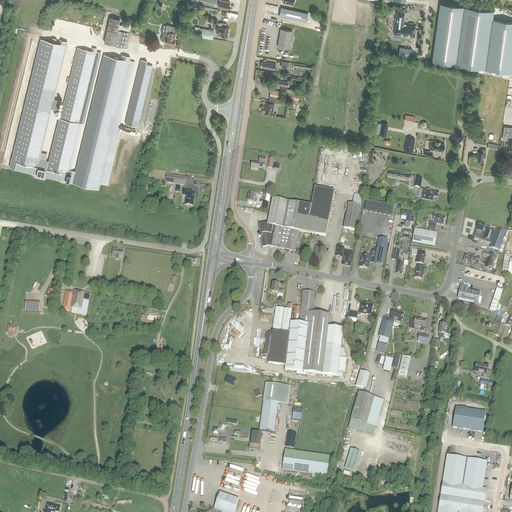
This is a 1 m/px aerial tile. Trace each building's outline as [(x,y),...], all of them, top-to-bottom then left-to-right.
[(224,1),(219,0),(199,0),(199,3),(228,10),(230,2),(224,1)] [(511,22),(493,20),(494,11),(440,4),(432,62),(511,73),(511,22)] [(306,22),(308,14),(281,8),(279,16),(306,22)] [(393,25),(396,25),(395,32),(397,35),(405,35),(405,38),(411,39),(411,36),(414,37),(415,27),(405,26),(403,23),(404,14),(397,13),(397,17),(394,17),(393,25)] [(104,43),(125,47),(129,32),(118,29),(120,20),(110,18),(104,43)] [(223,23),(218,23),(218,24),(218,23),(218,25),(218,27),(217,27),(216,32),(217,32),(217,35),(218,36),(221,37),(221,36),(227,36),(229,28),(225,27),(225,24),(226,24),(223,24),(223,23)] [(176,28),(166,26),(163,40),(167,41),(166,43),(174,45),(175,39),(174,39),(176,33),(175,33),(176,28)] [(199,33),(199,34),(201,35),(201,36),(212,38),(213,30),(202,28),(200,28),(199,33)] [(292,31),(281,29),(278,47),(289,49),(292,31)] [(79,123),(75,122),(61,119),(49,116),(67,42),(61,40),(60,44),(41,39),(10,168),(35,174),(34,177),(45,179),(45,176),(98,189),(130,57),(122,55),(121,59),(104,55),(76,172),(68,170),(77,132),(81,133),(81,130),(78,129),(80,123),(79,123)] [(400,47),(399,56),(411,57),(411,49),(400,47)] [(78,48),(61,119),(75,122),(79,123),(95,57),(96,54),(96,53),(78,48)] [(141,63),(126,124),(137,127),(152,66),(147,65),(148,61),(141,60),(141,63)] [(296,78),(295,87),(307,89),(309,81),(296,78)] [(287,90),(287,87),(288,87),(289,82),(275,80),(274,85),(281,86),(281,91),(286,92),(287,90)] [(273,114),(274,104),(275,104),(275,103),(281,104),(282,99),(276,98),(289,100),(297,101),(301,102),(302,102),(303,95),(294,93),(286,92),(270,90),(269,97),(270,97),(269,103),(267,103),(265,113),(273,114)] [(405,114),(403,121),(413,123),(414,116),(405,114)] [(379,135),(386,136),(388,124),(381,123),(379,135)] [(483,137),(480,136),(481,131),(478,131),(476,138),(475,144),(485,147),(486,141),(482,140),(483,137)] [(415,139),(407,138),(404,151),(412,153),(415,139)] [(445,145),(441,144),(441,143),(431,141),(430,149),(430,152),(425,151),(424,155),(432,157),(433,152),(432,152),(433,150),(440,151),(440,150),(443,151),(445,145)] [(483,162),(484,157),(485,157),(486,154),(485,154),(486,149),(482,148),(481,153),(478,152),(477,156),(478,156),(477,161),(483,162)] [(260,157),(259,160),(259,163),(259,164),(252,163),(251,169),(258,170),(259,167),(262,168),(262,165),(264,165),(265,161),(266,158),(260,157)] [(185,186),(186,177),(166,174),(165,183),(185,186)] [(422,179),(416,178),(414,187),(420,188),(422,179)] [(311,206),(306,205),(273,198),(268,223),(259,225),(262,247),(267,247),(267,246),(285,249),(285,250),(288,252),(290,250),(296,252),(300,231),(326,236),(334,192),(315,188),(311,206)] [(195,194),(191,194),(192,190),(184,189),(183,195),(186,196),(185,205),(193,206),(195,194)] [(434,191),(431,190),(430,190),(430,191),(427,190),(427,189),(423,189),(421,199),(433,201),(433,197),(438,198),(439,193),(434,192),(434,191)] [(249,194),(247,201),(253,203),(254,197),(258,198),(258,194),(254,193),(254,195),(249,194)] [(366,200),(364,210),(392,216),(394,206),(366,200)] [(344,229),(356,231),(360,206),(348,204),(344,229)] [(402,211),(401,215),(407,216),(406,222),(410,222),(413,223),(414,218),(411,218),(412,213),(402,211)] [(445,218),(434,216),(433,222),(430,221),(428,231),(417,229),(415,229),(412,243),(434,247),(437,233),(435,233),(437,224),(444,225),(445,218)] [(475,235),(474,237),(482,239),(482,240),(490,243),(495,231),(489,229),(490,226),(485,224),(485,225),(478,223),(476,228),(477,228),(476,229),(477,230),(475,235)] [(489,248),(499,251),(506,232),(496,229),(489,248)] [(310,256),(313,257),(313,259),(317,260),(318,258),(319,258),(322,247),(314,245),(313,253),(311,253),(310,256)] [(398,257),(400,250),(398,250),(399,246),(394,245),(393,249),(391,259),(397,261),(398,257)] [(351,259),(352,257),(353,253),(343,251),(344,247),(337,246),(335,256),(344,258),(342,265),(350,266),(351,259)] [(123,252),(120,252),(120,251),(117,250),(117,249),(113,248),(111,256),(116,257),(116,259),(119,260),(119,256),(122,257),(123,252)] [(422,279),(424,268),(422,268),(422,264),(423,265),(426,252),(418,250),(412,249),(411,254),(417,255),(416,263),(417,264),(415,278),(422,279)] [(369,262),(374,263),(385,265),(388,252),(377,250),(375,258),(370,257),(362,255),(359,267),(368,269),(369,262)] [(495,256),(489,254),(485,267),(491,269),(495,256)] [(471,257),(467,256),(466,260),(469,261),(469,263),(470,263),(469,265),(475,268),(476,265),(477,265),(480,258),(471,255),(471,257)] [(196,259),(194,258),(194,257),(186,256),(185,263),(193,264),(193,263),(195,264),(196,259)] [(395,270),(396,271),(395,274),(401,275),(402,272),(405,273),(406,273),(407,266),(406,266),(403,266),(403,265),(396,263),(395,270)] [(271,289),(271,291),(272,292),(277,293),(282,293),(282,290),(278,289),(279,284),(273,283),(272,288),(271,289)] [(468,291),(469,287),(461,285),(458,299),(478,304),(478,303),(480,304),(482,297),(480,297),(480,294),(468,291)] [(493,299),(499,301),(503,290),(497,288),(493,299)] [(47,297),(54,299),(55,291),(49,289),(47,297)] [(66,291),(63,310),(70,312),(71,307),(72,308),(81,309),(83,301),(89,302),(90,294),(84,293),(74,291),(74,292),(72,292),(72,293),(68,292),(66,291)] [(342,377),(343,371),(345,371),(346,359),(339,359),(343,329),(328,327),(329,315),(313,313),(314,306),(313,306),(314,293),(303,291),(301,308),(287,306),(287,309),(276,308),(273,332),(266,335),(264,355),(269,356),(268,364),(285,366),(285,370),(297,372),(296,375),(306,376),(306,373),(322,375),(342,377)] [(371,315),(373,305),(361,303),(359,312),(358,312),(358,313),(349,311),(348,317),(357,319),(357,315),(359,316),(362,314),(366,314),(371,315)] [(378,336),(380,337),(376,351),(384,353),(388,339),(389,339),(393,324),(393,323),(394,320),(401,322),(403,314),(393,311),(390,319),(389,318),(385,317),(384,318),(383,321),(383,320),(378,336)] [(498,316),(495,324),(497,325),(494,332),(496,333),(495,335),(499,336),(501,331),(502,332),(504,324),(501,323),(503,318),(498,316)] [(424,331),(426,320),(422,319),(422,320),(415,318),(415,320),(411,320),(410,329),(414,329),(415,325),(421,327),(421,331),(424,331)] [(439,333),(439,337),(443,337),(443,334),(446,334),(448,334),(449,330),(446,330),(447,325),(444,324),(444,323),(441,323),(441,324),(440,324),(439,333)] [(12,324),(12,325),(10,325),(10,326),(8,325),(6,333),(9,334),(9,335),(10,335),(10,336),(12,337),(12,336),(13,336),(14,335),(16,335),(17,327),(15,327),(15,326),(14,325),(14,324),(12,324)] [(418,341),(428,343),(429,336),(419,335),(418,341)] [(386,357),(383,370),(390,372),(391,367),(397,369),(400,356),(394,355),(393,359),(386,357)] [(377,356),(375,363),(382,365),(385,358),(377,356)] [(474,371),(483,374),(482,377),(489,379),(490,373),(486,372),(488,366),(476,364),(474,371)] [(370,373),(360,370),(355,386),(365,389),(370,373)] [(224,382),(233,386),(237,379),(227,374),(224,382)] [(350,420),(348,429),(364,433),(373,435),(375,427),(377,427),(385,401),(384,400),(374,397),(358,392),(350,420)] [(251,432),(249,449),(259,450),(260,446),(260,447),(262,433),(262,431),(274,433),(278,403),(263,401),(259,431),(258,431),(258,432),(252,432),(251,432)] [(456,407),(452,427),(482,432),(485,412),(466,409),(467,408),(460,407),(459,408),(456,407)] [(303,409),(294,408),(292,419),(301,420),(303,409)] [(287,431),(285,447),(294,448),(296,433),(287,431)] [(316,478),(317,474),(327,475),(330,456),(286,449),(283,469),(312,473),(311,478),(316,478)] [(360,452),(351,449),(345,468),(354,471),(360,452)] [(482,488),(487,462),(447,455),(437,511),(483,511),(487,489),(482,488)] [(234,511),(239,499),(220,492),(216,504),(214,508),(205,511),(218,511),(219,511),(223,511),(234,511)] [(53,511),(54,511),(55,511),(58,511),(59,511),(60,507),(55,505),(55,504),(47,502),(44,511),(50,511),(51,511),(53,511)]
